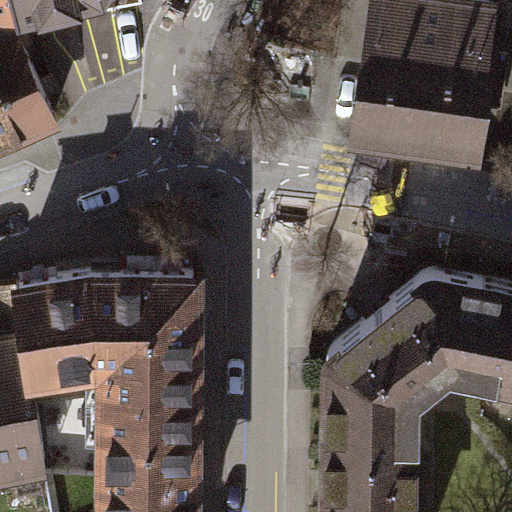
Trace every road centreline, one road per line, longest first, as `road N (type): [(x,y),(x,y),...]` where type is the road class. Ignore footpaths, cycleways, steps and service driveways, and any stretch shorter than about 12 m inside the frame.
road 1 (residential): [(260,165),(260,511)]
road 2 (tertiary): [(260,165),(511,208)]
road 3 (tertiary): [(0,222),(186,158)]
road 4 (residential): [(198,0),(174,70),(186,158)]
